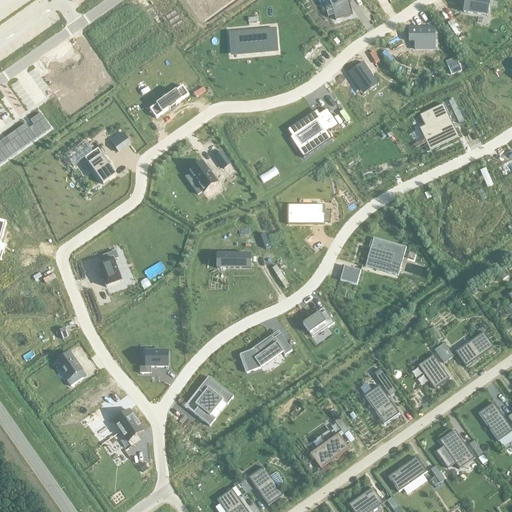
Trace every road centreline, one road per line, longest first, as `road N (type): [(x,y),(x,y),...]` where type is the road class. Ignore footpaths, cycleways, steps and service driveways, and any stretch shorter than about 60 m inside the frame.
road 1 (residential): [(425,0),(301,89),(219,106),(147,156),(131,199),(68,246),(63,264),(79,311),(153,418)]
road 2 (residential): [(511,136),(376,202),(350,224),(303,294),(214,343),(153,418)]
road 3 (residential): [(511,359),(294,511)]
road 4 (tertiary): [(70,511),(0,410)]
